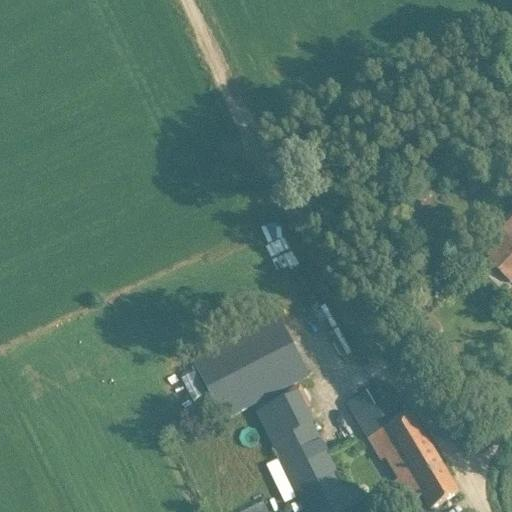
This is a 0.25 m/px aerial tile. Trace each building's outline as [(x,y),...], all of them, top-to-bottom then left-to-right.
[(500,246),(486,261),(510,284),(511,281),(511,212),(503,223),(496,217),(483,231),(500,246)] [(279,319),(194,362),(224,420),(308,377),(279,319)] [(458,495),(411,416),(401,421),(389,401),(376,409),(368,394),(348,406),(382,463),(399,453),(411,474),(395,483),(408,506),(423,497),(431,511),(458,495)] [(345,490),(313,426),(273,445),(306,511),(345,511),(364,503),(355,485),(345,490)] [(390,511),(397,508),(389,495),(366,508),(368,511),(390,511)]
